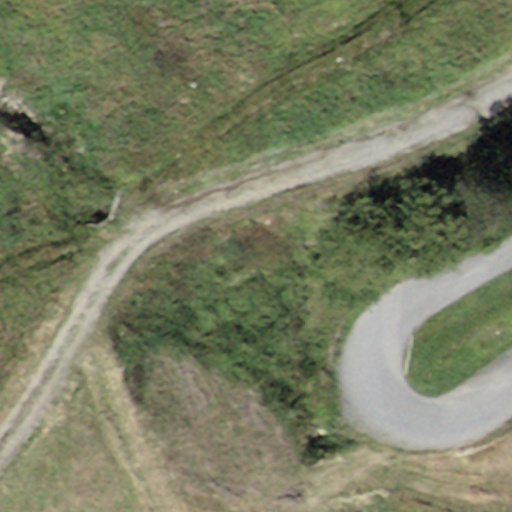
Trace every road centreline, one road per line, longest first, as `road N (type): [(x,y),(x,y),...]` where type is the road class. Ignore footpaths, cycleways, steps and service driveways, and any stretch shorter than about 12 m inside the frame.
road 1 (track): [(511,90),(385,149),(155,224),(104,272),(0,446)]
road 2 (unclassified): [(511,390),(471,426),(438,435),(396,426),(374,410),(366,377),(391,318),(511,247)]
